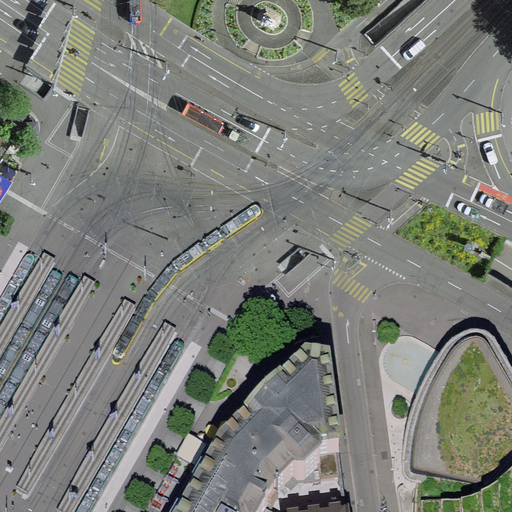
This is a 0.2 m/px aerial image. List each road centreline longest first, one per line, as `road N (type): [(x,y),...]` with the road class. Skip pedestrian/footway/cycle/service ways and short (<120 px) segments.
road 1 (primary): [(58,0),(511,271)]
road 2 (primary): [(77,51),(158,123),(404,257)]
road 3 (secondary): [(77,51),(156,81),(315,166),(354,171),(383,161)]
road 4 (unclassified): [(369,511),(346,318),(356,289),(404,257)]
road 5 (primary): [(299,117),(108,0)]
road 6 (secondary): [(452,0),(353,90),(299,117)]
road 7 (primary): [(511,219),(383,161)]
road 8 (secondary): [(383,161),(437,120),(485,66)]
road 9 (secondary): [(511,200),(488,139),(485,66)]
road 10 (primary): [(404,257),(511,318)]
